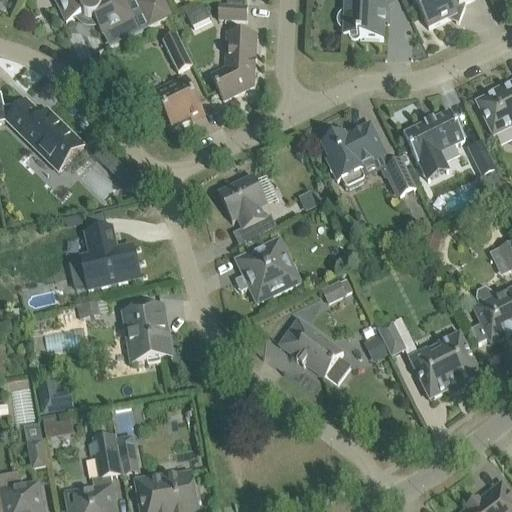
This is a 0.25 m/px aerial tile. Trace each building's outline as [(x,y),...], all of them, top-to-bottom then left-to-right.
[(103,37),(121,28),(136,21),(125,0),(54,0),(67,25),(79,19),(80,20),(81,21),(83,23),(85,24),(87,25),(90,26),(92,26),(95,25),(97,25),(103,37)] [(165,0),(142,0),(134,4),(147,31),(174,18),(165,0)] [(385,0),(362,0),(362,7),(345,6),(345,13),(343,14),(341,15),(339,17),(339,18),(338,20),(337,21),(337,23),(337,25),(338,25),(338,27),(339,28),(340,30),(340,31),(341,31),(343,32),(344,33),(344,39),(361,40),(360,42),(384,43),(385,0)] [(472,1),(471,0),(413,0),(429,32),(448,23),(459,27),(466,8),(465,6),(476,1),(475,0),(472,1)] [(186,15),(193,32),(215,23),(208,6),(186,15)] [(248,10),(227,9),(220,9),(219,23),(247,25),(248,10)] [(256,36),(236,35),(229,35),(227,72),(211,79),(223,104),(253,89),(254,74),(256,74),(257,61),(255,61),(256,36)] [(163,43),(179,76),(193,69),(177,36),(163,43)] [(203,116),(194,98),(184,79),(151,96),(161,115),(164,113),(173,130),(203,116)] [(511,84),(500,91),(501,93),(477,105),(494,139),(511,130),(511,84)] [(1,97),(0,97),(0,125),(7,124),(59,175),(84,149),(48,114),(43,119),(27,104),(22,109),(4,109),(1,97)] [(466,144),(460,133),(451,115),(404,138),(424,178),(447,167),(441,156),(466,144)] [(387,158),(380,144),(371,126),(346,139),(345,137),(322,148),(329,162),(327,163),(338,185),(341,183),(345,192),(349,193),(365,186),(366,182),(362,173),(365,172),(364,170),(387,158)] [(483,180),(496,174),(482,145),(469,151),(483,180)] [(104,151),(95,160),(103,168),(112,159),(104,151)] [(417,192),(403,163),(387,171),(401,200),(417,192)] [(128,174),(121,181),(128,188),(126,191),(132,197),(138,190),(131,178),(128,174)] [(223,195),(219,197),(233,226),(238,223),(243,234),(261,225),(266,223),(261,212),(268,209),(263,198),(254,180),(234,190),(233,186),(221,191),(223,195)] [(315,206),(310,196),(299,201),(304,211),(315,206)] [(427,239),(433,228),(425,223),(419,234),(427,239)] [(133,250),(116,253),(114,246),(115,246),(112,231),(86,237),(91,259),(82,261),(83,266),(70,269),(76,292),(88,289),(89,294),(141,282),(133,250)] [(263,305),(281,296),(301,286),(280,243),(237,264),(244,280),(240,282),(245,294),(255,289),(263,305)] [(322,293),(329,308),(347,299),(346,298),(354,294),(348,282),(340,285),(340,284),(322,293)] [(511,292),(495,301),(492,294),(486,291),(478,295),(477,302),(480,308),(474,311),(491,347),(506,340),(507,342),(511,339),(511,292)] [(105,302),(77,308),(80,321),(101,316),(100,315),(108,314),(105,302)] [(132,367),(152,364),(172,361),(163,309),(124,316),(132,367)] [(23,311),(13,313),(15,320),(24,319),(23,311)] [(460,338),(419,358),(401,322),(378,334),(379,336),(388,353),(391,361),(406,354),(430,403),(481,378),(460,338)] [(351,370),(340,362),(344,356),(299,323),(280,349),(297,362),(296,364),(305,370),(306,368),(325,382),(327,380),(338,388),(351,370)] [(379,336),(365,343),(374,360),(388,353),(379,336)] [(56,386),(37,389),(42,418),(74,413),(71,394),(57,397),(57,396),(57,393),(56,386)] [(123,478),(117,444),(116,439),(93,443),(93,446),(88,447),(91,460),(95,459),(99,481),(92,482),(94,492),(66,497),(68,511),(117,511),(112,480),(123,478)] [(117,444),(123,478),(138,476),(132,442),(117,444)] [(33,474),(48,471),(43,444),(27,447),(33,474)] [(198,511),(197,506),(202,505),(199,491),(195,492),(192,477),(166,482),(166,479),(136,484),(141,511),(198,511)] [(43,511),(42,504),(39,487),(7,493),(7,484),(0,483),(0,511),(43,511)] [(511,511),(511,499),(503,487),(480,504),(478,501),(467,509),(468,511),(511,511)]
